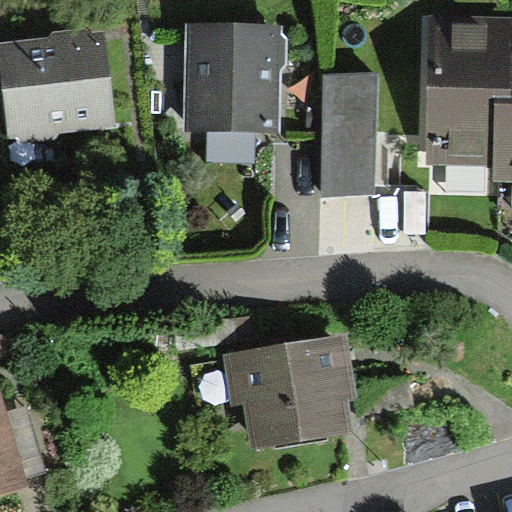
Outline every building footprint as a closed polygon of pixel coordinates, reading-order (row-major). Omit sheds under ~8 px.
[(430,31),(430,166),(498,167),(498,31),(430,31)] [(269,144),(266,45),(186,48),(190,146),(269,144)] [(511,51),(498,52),(498,187),(511,187),(511,51)] [(96,57),(1,67),(9,147),(104,137),(96,57)] [(367,95),(323,94),(321,202),(365,203),(367,95)] [(336,395),(328,348),(244,362),(239,334),(188,342),(199,402),(236,396),(246,453),(406,425),(399,384),(336,395)]
